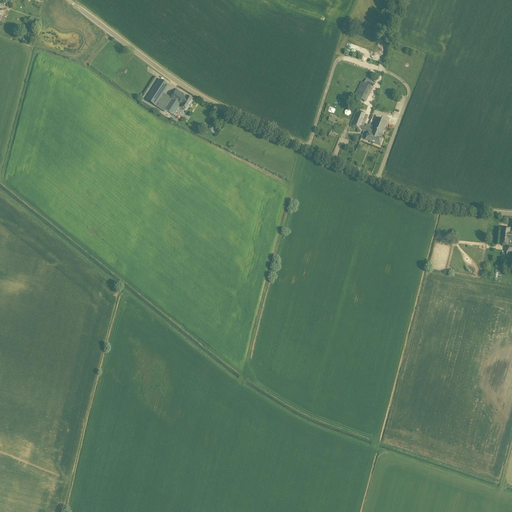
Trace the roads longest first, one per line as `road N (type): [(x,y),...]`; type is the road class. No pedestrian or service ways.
road 1 (unclassified): [(511,214),(425,202),(218,106),(68,0)]
road 2 (track): [(377,180),(409,94),(396,75),(380,70),(384,43)]
